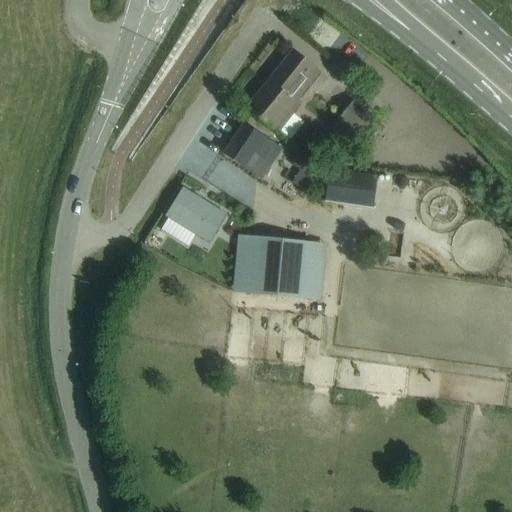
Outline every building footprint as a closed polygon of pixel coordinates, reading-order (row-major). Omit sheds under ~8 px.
[(319,73),(308,63),(292,51),(245,109),(276,134),(300,106),(296,102),(319,73)] [(308,95),(293,114),(303,122),(318,103),(308,95)] [(358,145),(377,121),(353,101),(333,124),(358,145)] [(243,124),(223,154),(240,165),(243,168),(261,179),(281,149),(272,144),(260,135),(243,124)] [(329,169),(324,201),(373,208),(378,176),(329,169)] [(183,191),(166,219),(209,246),(227,216),(183,191)] [(304,241),(265,238),(245,237),(241,294),(300,298),(313,299),(316,246),(303,245),(304,241)]
